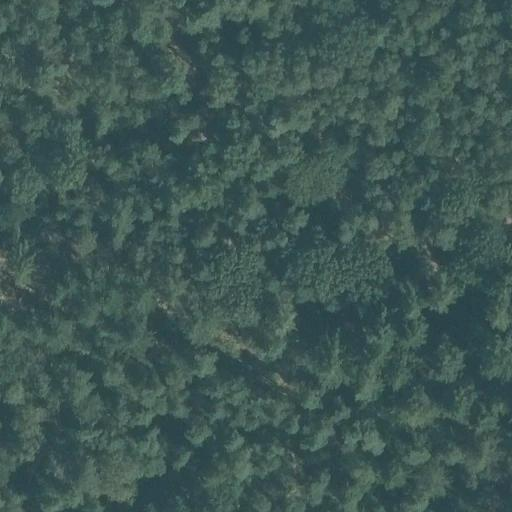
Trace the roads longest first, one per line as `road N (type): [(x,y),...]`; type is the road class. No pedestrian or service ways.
road 1 (track): [(511,163),(312,182),(272,197),(209,254),(65,243),(0,229)]
road 2 (track): [(511,461),(209,254)]
